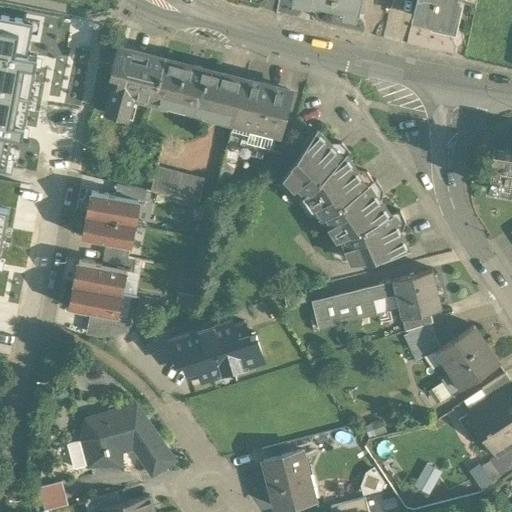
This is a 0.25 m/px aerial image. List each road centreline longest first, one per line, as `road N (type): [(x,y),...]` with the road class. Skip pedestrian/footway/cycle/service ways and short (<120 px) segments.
road 1 (residential): [(0,459),(58,179)]
road 2 (residential): [(458,82),(451,205),(511,301)]
road 3 (residential): [(458,82),(284,40)]
road 4 (residential): [(220,511),(197,462),(145,391)]
road 5 (residential): [(152,0),(284,40)]
